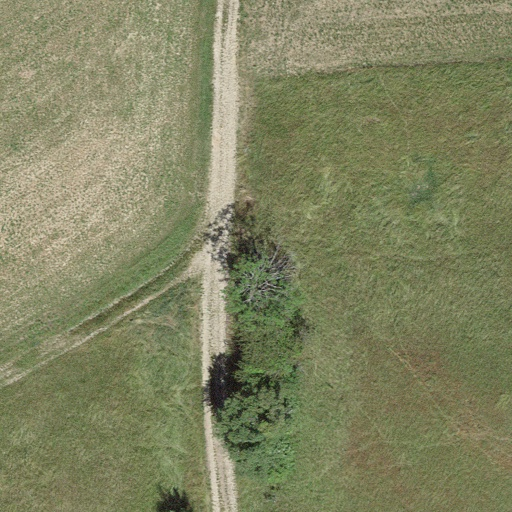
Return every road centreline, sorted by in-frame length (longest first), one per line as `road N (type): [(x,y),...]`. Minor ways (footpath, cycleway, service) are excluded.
road 1 (track): [(230,0),(212,426),(224,511)]
road 2 (track): [(218,244),(0,374)]
